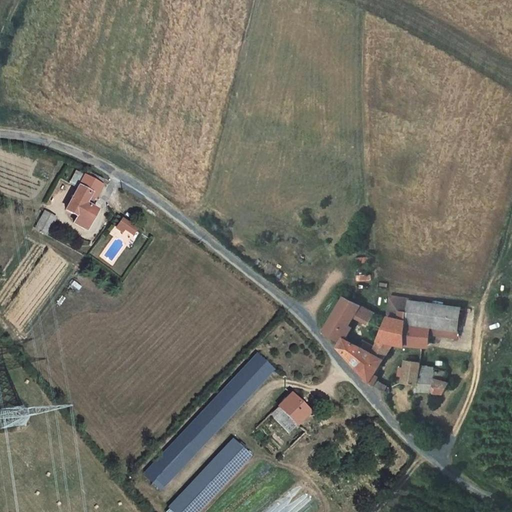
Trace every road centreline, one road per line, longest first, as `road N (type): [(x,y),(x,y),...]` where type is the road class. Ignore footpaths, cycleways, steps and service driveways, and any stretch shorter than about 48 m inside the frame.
road 1 (unclassified): [(0,134),(98,162),(193,227),(293,307),(405,437),(511,510)]
road 2 (track): [(511,265),(489,284),(471,397),(438,464)]
